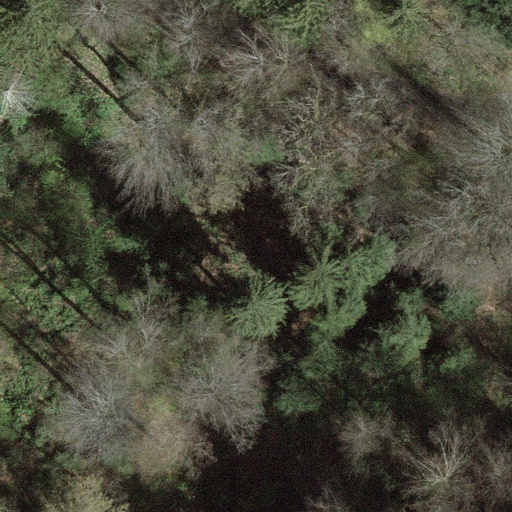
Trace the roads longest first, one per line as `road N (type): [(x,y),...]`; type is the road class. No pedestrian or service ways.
road 1 (track): [(511,104),(371,85),(168,20),(140,0)]
road 2 (track): [(511,303),(457,511)]
